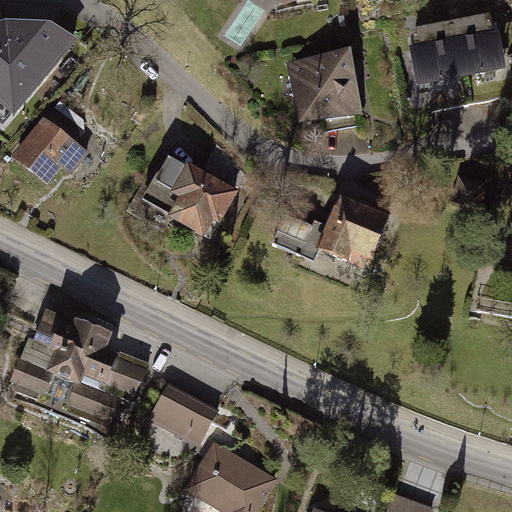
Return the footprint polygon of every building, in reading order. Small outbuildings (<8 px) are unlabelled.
[(485,19),(448,26),(457,75),(495,67),(492,50),(497,49),(494,32),(488,33),(485,19)] [(0,106),(11,116),(75,41),(52,27),(6,25),(0,27),(0,106)] [(420,82),(457,75),(448,26),(411,33),(413,48),(408,49),(411,66),(417,65),(420,82)] [(290,68),(296,103),(317,116),(351,110),(342,58),(290,68)] [(80,133),(51,111),(43,122),(42,121),(13,158),(43,181),(64,155),(70,159),(78,149),(71,144),(80,133)] [(210,170),(236,186),(242,176),(220,153),(210,170)] [(185,168),(163,156),(139,199),(169,216),(168,217),(200,235),(209,219),(215,222),(231,194),(186,168),(185,168)] [(450,201),(474,207),(480,184),(456,177),(450,201)] [(384,217),(337,198),(325,227),(316,249),(363,268),(384,217)] [(313,256),(316,249),(325,227),(311,221),(308,228),(280,216),(268,245),(296,257),(299,250),(313,256)] [(49,349),(32,342),(11,390),(38,402),(50,374),(74,384),(65,404),(107,421),(115,402),(127,406),(142,371),(98,353),(105,336),(74,323),(70,334),(57,329),(49,349)] [(149,416),(198,442),(208,423),(214,411),(166,385),(149,416)] [(214,411),(208,423),(223,430),(229,419),(214,411)] [(251,511),(270,481),(212,446),(186,489),(209,503),(203,511),(251,511)] [(427,511),(390,498),(384,511),(315,511),(311,510),(310,511),(427,511)]
